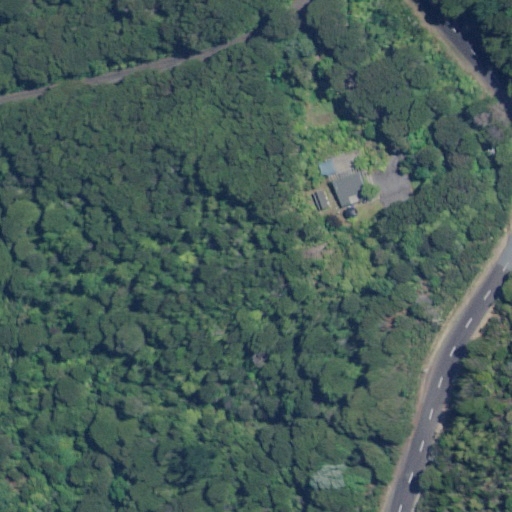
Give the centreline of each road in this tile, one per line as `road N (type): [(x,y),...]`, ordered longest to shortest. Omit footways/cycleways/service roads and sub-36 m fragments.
road 1 (unknown): [(309,0),(224,47),(0,93)]
road 2 (unclassified): [(404,511),(441,380),(511,248)]
road 3 (unclassified): [(511,98),(435,0)]
